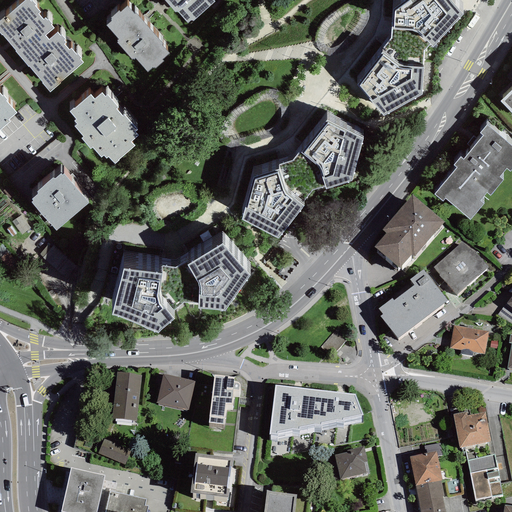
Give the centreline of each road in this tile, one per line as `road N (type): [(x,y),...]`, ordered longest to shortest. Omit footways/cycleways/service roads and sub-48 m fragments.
road 1 (secondary): [(344,247),(435,134),(511,0)]
road 2 (secondary): [(170,353),(230,340),(263,323),(344,247)]
road 3 (residential): [(374,374),(495,281),(511,259)]
road 4 (secondary): [(13,367),(170,353)]
road 5 (secondary): [(28,511),(23,405),(13,367)]
road 6 (residential): [(374,374),(400,511)]
road 7 (residential): [(511,396),(374,374)]
road 8 (residential): [(255,376),(240,511)]
road 9 (residential): [(344,247),(374,374)]
road 10 (residential): [(374,374),(255,376)]
